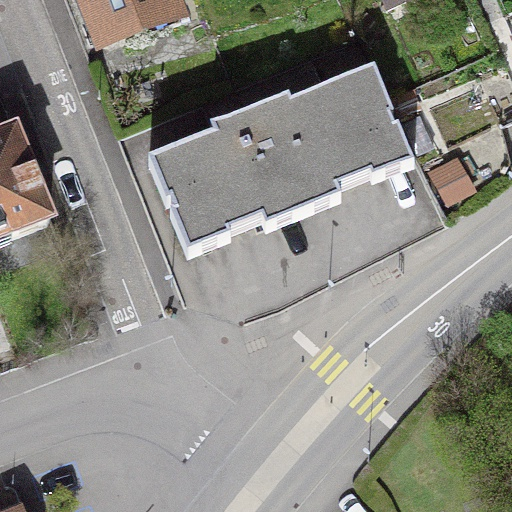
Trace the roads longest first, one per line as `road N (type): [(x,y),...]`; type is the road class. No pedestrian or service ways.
road 1 (residential): [(14,0),(174,400)]
road 2 (secondary): [(258,490),(347,382),(511,236)]
road 3 (residential): [(0,434),(115,396),(174,400)]
road 4 (residential): [(174,400),(258,490)]
